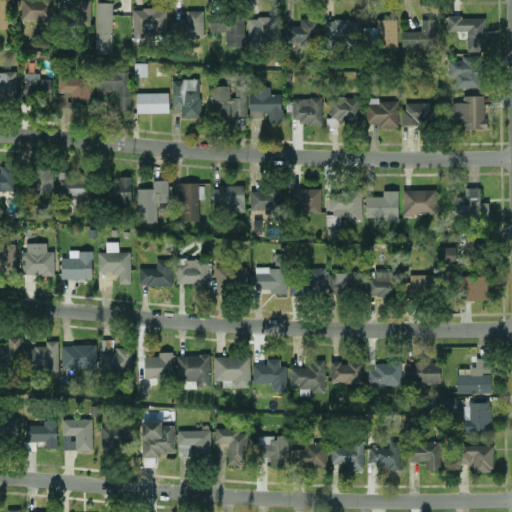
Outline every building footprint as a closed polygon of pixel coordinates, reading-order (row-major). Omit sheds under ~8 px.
[(0,0),(0,27),(10,27),(9,0),(0,0)] [(54,19),(54,0),(20,0),(20,19),(54,19)] [(91,24),(91,1),(61,1),(60,23),(91,24)] [(111,53),(112,2),(96,1),(95,53),(111,53)] [(132,8),(133,36),(166,35),(165,7),(132,8)] [(203,37),(203,10),(186,10),(186,19),(172,19),(172,36),(203,37)] [(225,31),(226,46),(244,46),(243,14),(209,16),(209,31),(225,31)] [(247,17),(248,43),(281,41),(280,16),(247,17)] [(448,31),(466,30),(467,51),(485,50),(485,16),(447,17),(448,31)] [(316,44),(317,18),(300,18),(299,25),(287,25),(286,43),(316,44)] [(397,45),(397,18),(376,19),(376,26),(362,27),(362,45),(397,45)] [(401,48),(435,49),(436,19),(421,18),(421,31),(402,30),(401,48)] [(355,19),(324,19),(324,45),(356,44),(355,19)] [(455,86),(479,87),(479,55),(461,55),(461,59),(448,59),(448,75),(455,75),(455,86)] [(134,75),(144,75),(144,67),(134,66),(134,75)] [(91,77),(75,77),(75,69),(58,68),(57,107),(90,108),(91,77)] [(0,95),(15,96),(16,71),(0,70),(0,95)] [(130,71),(95,71),(96,90),(115,90),(115,110),(130,110),(130,71)] [(39,73),(23,72),(22,102),(51,102),(51,79),(39,78),(39,73)] [(181,117),(200,117),(199,78),(171,79),(172,107),(181,107),(181,117)] [(229,85),(210,85),(210,117),(246,117),(246,85),(235,85),(235,97),(229,96),(229,85)] [(250,115),(268,116),(268,120),(281,120),(281,93),(270,93),(270,86),(250,85),(250,115)] [(136,112),(168,112),(168,92),(136,92),(136,112)] [(463,95),(463,102),(453,102),(454,130),(485,128),(484,95),(463,95)] [(321,96),(291,97),(292,123),(322,122),(321,96)] [(360,123),(361,97),(330,96),(329,121),(360,123)] [(398,99),(365,99),(366,123),(379,123),(379,128),(398,127),(398,99)] [(402,124),(434,124),(435,102),(402,101),(402,124)] [(0,189),(15,190),(14,165),(0,165),(0,189)] [(53,168),(27,168),(27,193),(42,193),(43,189),(53,190),(53,168)] [(59,200),(88,199),(87,171),(58,172),(59,200)] [(131,176),(118,176),(118,180),(105,179),(105,202),(131,202),(131,176)] [(137,188),(138,222),(157,222),(156,202),(168,201),(168,179),(152,180),(152,187),(137,188)] [(199,219),(198,182),(174,182),(175,204),(180,204),(180,220),(199,219)] [(244,186),(212,185),(212,209),(244,210),(244,186)] [(320,213),(320,188),(289,187),(288,212),(320,213)] [(488,202),(479,202),(479,187),(465,187),(465,196),(454,196),(454,217),(488,217),(488,202)] [(250,188),(250,210),(281,209),(281,188),(250,188)] [(346,220),(362,220),(361,189),(329,190),(330,216),(346,215),(346,220)] [(436,189),(403,189),(403,214),(436,214),(436,189)] [(366,195),(366,218),(398,218),(398,190),(382,190),(382,196),(366,195)] [(97,251),(98,272),(118,271),(118,283),(131,283),(130,251),(118,251),(118,241),(105,241),(106,251),(97,251)] [(22,274),(54,274),(54,251),(47,251),(47,242),(26,242),(26,250),(21,250),(22,274)] [(0,270),(16,270),(15,243),(0,243),(0,270)] [(438,246),(439,262),(456,261),(456,246),(438,246)] [(61,257),(61,278),(92,278),(91,250),(78,251),(78,257),(61,257)] [(138,267),(139,286),(172,285),(172,258),(156,259),(156,267),(138,267)] [(209,288),(210,259),(176,258),(176,283),(192,283),(192,287),(209,288)] [(215,266),(215,288),(248,288),(248,266),(215,266)] [(285,292),(285,266),(255,267),(255,289),(269,288),(269,293),(285,292)] [(325,293),(324,267),(307,267),(307,274),(289,275),(289,295),(325,293)] [(328,272),(328,295),(397,294),(397,268),(374,268),(374,279),(361,279),(361,272),(328,272)] [(408,294),(439,293),(439,273),(407,274),(408,294)] [(457,300),(489,299),(489,274),(456,275),(457,300)] [(20,337),(8,337),(7,346),(0,345),(0,365),(19,366),(20,337)] [(131,372),(130,347),(113,348),(113,339),(100,339),(101,373),(131,372)] [(58,372),(58,340),(45,340),(45,346),(23,347),(23,366),(43,365),(43,372),(58,372)] [(96,367),(96,344),(61,344),(62,367),(96,367)] [(143,355),(144,377),(172,376),(172,351),(158,351),(158,355),(143,355)] [(210,386),(209,354),(176,354),(176,380),(195,379),(195,387),(210,386)] [(213,379),(233,379),(233,387),(250,387),(250,355),(213,355),(213,379)] [(456,392),(490,392),(491,357),(476,357),(476,367),(457,367),(456,392)] [(252,363),(252,383),(272,382),(272,390),(286,390),(286,365),(280,365),(279,358),(267,358),(267,363),(252,363)] [(290,367),(290,387),(299,387),(300,393),(325,392),(324,358),(308,359),(308,366),(290,367)] [(362,382),(362,360),(330,361),(330,382),(362,382)] [(405,361),(405,382),(440,381),(440,361),(405,361)] [(368,384),(402,383),(401,363),(368,363),(368,384)] [(455,397),(444,397),(443,410),(455,410),(455,397)] [(490,402),(469,402),(469,430),(491,430),(490,402)] [(18,417),(0,417),(0,441),(18,442),(18,417)] [(92,418),(61,418),(61,433),(75,434),(75,449),(92,449),(92,418)] [(25,424),(26,441),(45,441),(45,447),(57,447),(56,419),(43,420),(43,424),(25,424)] [(162,420),(142,420),(141,456),(165,456),(165,449),(174,450),(174,424),(162,424),(162,420)] [(100,425),(100,447),(130,447),(131,426),(100,425)] [(227,463),(246,464),(247,430),(215,428),(214,442),(228,442),(227,463)] [(177,430),(178,456),(211,455),(210,429),(177,430)] [(74,449),(74,435),(62,434),(62,449),(74,449)] [(288,435),(259,435),(259,455),(270,455),(270,466),(288,465),(288,435)] [(399,469),(400,441),(388,441),(388,447),(369,447),(368,463),(387,464),(387,469),(399,469)] [(440,469),(440,442),(407,441),(406,460),(426,461),(426,469),(440,469)] [(326,466),(326,442),(304,442),(304,448),(291,448),(291,467),(326,466)] [(331,443),(330,463),(346,463),(346,469),(363,469),(364,444),(331,443)] [(492,444),(454,445),(455,463),(472,463),(473,472),(493,471),(492,444)]
